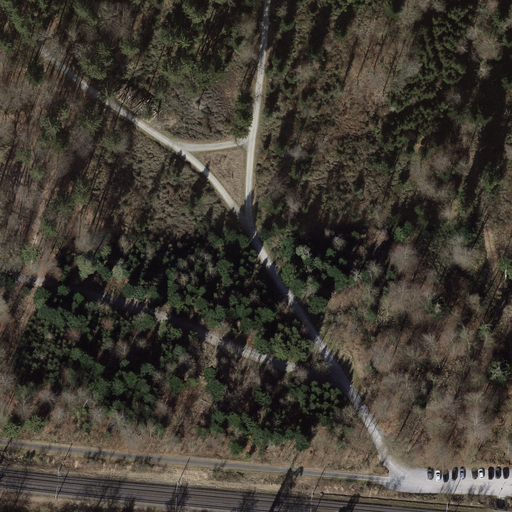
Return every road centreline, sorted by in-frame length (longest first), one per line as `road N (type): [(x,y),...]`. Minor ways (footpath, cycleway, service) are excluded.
road 1 (track): [(1,0),(53,63),(217,184),(343,385)]
road 2 (track): [(402,480),(343,385),(121,303),(0,273)]
road 3 (track): [(402,480),(0,438)]
road 4 (track): [(266,0),(247,229)]
